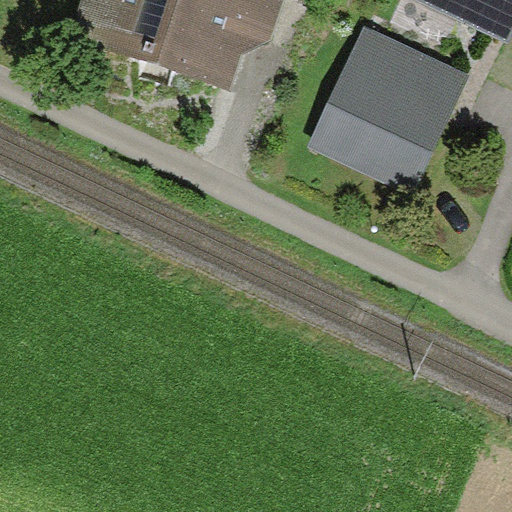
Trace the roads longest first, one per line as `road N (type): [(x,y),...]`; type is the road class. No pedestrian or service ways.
road 1 (residential): [(459,296),(0,73)]
road 2 (residential): [(511,164),(459,296)]
